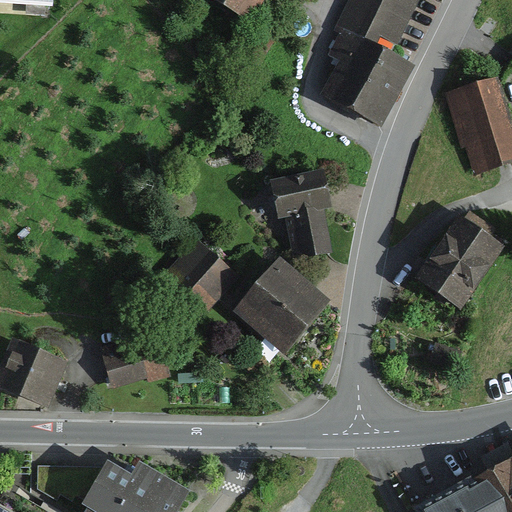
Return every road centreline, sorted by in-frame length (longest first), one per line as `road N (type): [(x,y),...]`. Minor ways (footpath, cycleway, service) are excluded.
road 1 (residential): [(466,0),(401,149),(358,298),(353,432)]
road 2 (residential): [(0,430),(245,435)]
road 3 (residential): [(370,432),(511,409)]
